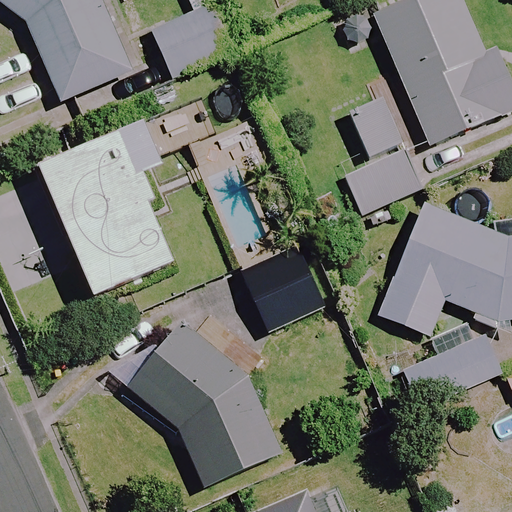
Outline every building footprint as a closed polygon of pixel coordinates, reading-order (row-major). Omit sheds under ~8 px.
[(89,0),(0,0),(0,17),(18,34),(50,109),(123,79),(89,0)] [(479,61),(452,0),(415,0),(365,22),(422,154),(511,114),(511,108),(489,56),(479,61)] [(223,61),(204,11),(144,34),(164,84),(223,61)] [(348,121),(363,163),(392,152),(376,110),(348,121)] [(147,206),(144,198),(135,177),(154,169),(138,131),(33,174),(87,306),(170,272),(144,207),(147,206)] [(420,194),(406,158),(357,178),(372,214),(420,194)] [(511,243),(501,245),(415,212),(372,323),(423,342),(437,306),(492,327),(511,324),(511,243)] [(327,312),(312,279),(294,242),(180,296),(197,333),(244,310),(260,344),(327,312)] [(423,342),(430,362),(396,377),(414,416),(495,379),(471,324),(430,342),(423,342)] [(237,380),(175,330),(123,399),(168,432),(195,494),(270,462),(237,380)] [(306,511),(301,499),(270,511),(306,511)]
